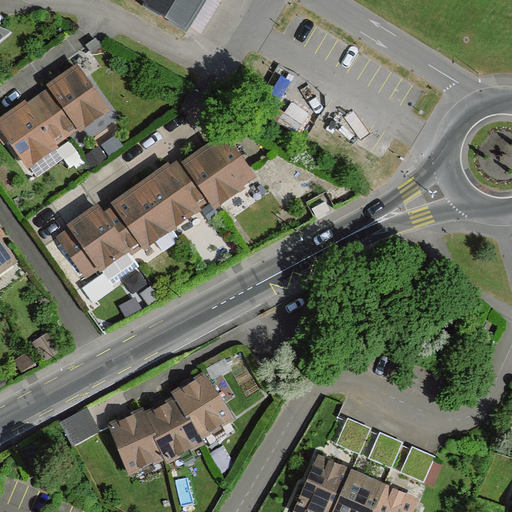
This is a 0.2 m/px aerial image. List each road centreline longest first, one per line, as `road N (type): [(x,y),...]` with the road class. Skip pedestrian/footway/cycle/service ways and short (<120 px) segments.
road 1 (secondary): [(0,423),(454,183)]
road 2 (residential): [(511,345),(481,408),(462,419),(439,418),(341,378),(314,385),(237,511)]
road 3 (secondary): [(511,100),(478,105),(453,129),(447,159),(454,183)]
